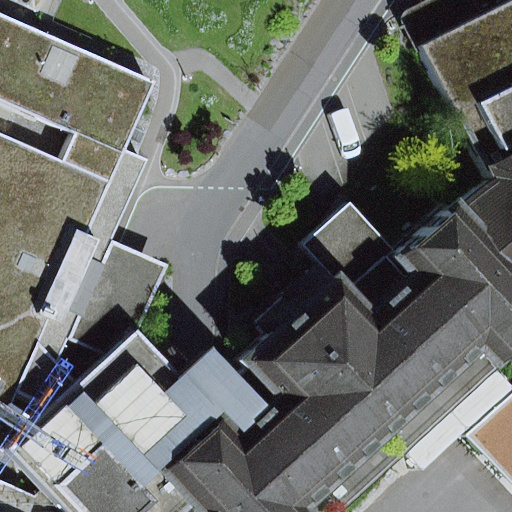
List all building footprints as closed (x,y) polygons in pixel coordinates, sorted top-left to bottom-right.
[(475,250),(511,294),(511,2),(420,54),(476,161),(465,215),(475,250)] [(0,421),(51,303),(77,316),(87,293),(97,270),(70,261),(103,184),(146,84),(0,22),(0,421)] [(202,433),(154,473),(183,511),(316,511),(511,339),(511,294),(475,250),(440,208),(381,260),(396,286),(345,333),(310,299),(225,371),(259,412),(214,449),(202,433)] [(107,244),(97,270),(77,316),(66,340),(93,352),(120,364),(162,267),(135,256),(107,244)] [(0,511),(183,511),(154,473),(111,419),(37,499),(0,484),(0,511)]
